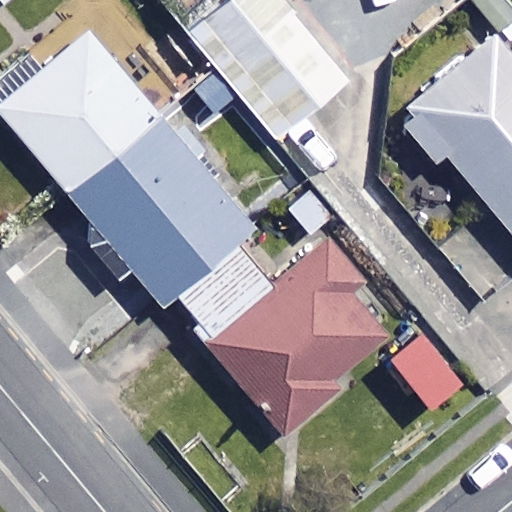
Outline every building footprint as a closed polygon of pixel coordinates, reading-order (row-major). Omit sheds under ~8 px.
[(279,139),(348,80),(280,0),(227,0),(189,32),(279,139)] [(511,49),(498,33),(398,117),(436,163),(446,155),(511,233),(511,49)] [(209,343),(271,291),(237,249),(256,233),(90,34),(0,108),(0,111),(163,307),(173,299),(209,343)] [(271,291),(209,343),(285,435),(407,334),(330,242),(290,275),(271,291)] [(426,335),(392,368),(436,414),(470,381),(426,335)]
